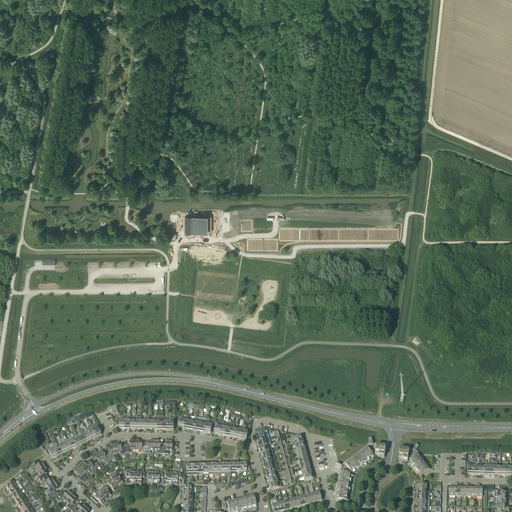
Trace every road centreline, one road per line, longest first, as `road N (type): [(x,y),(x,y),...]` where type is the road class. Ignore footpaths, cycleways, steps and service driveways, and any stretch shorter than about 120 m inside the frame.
road 1 (residential): [(249,446),(186,435),(112,438),(64,473),(100,511)]
road 2 (track): [(442,0),(431,121),(511,160)]
road 3 (track): [(425,218),(407,214),(400,245),(242,254)]
road 4 (secondary): [(213,383),(121,375),(34,407)]
road 5 (secondary): [(37,413),(130,381),(213,383)]
road 6 (track): [(3,382),(96,350),(171,341)]
road 7 (track): [(258,135),(260,64),(210,7),(184,0)]
road 8 (track): [(416,155),(327,114),(278,121),(258,135)]
road 9 (residential): [(330,511),(305,431),(257,421),(249,446)]
road 10 (unknown): [(427,0),(416,155)]
